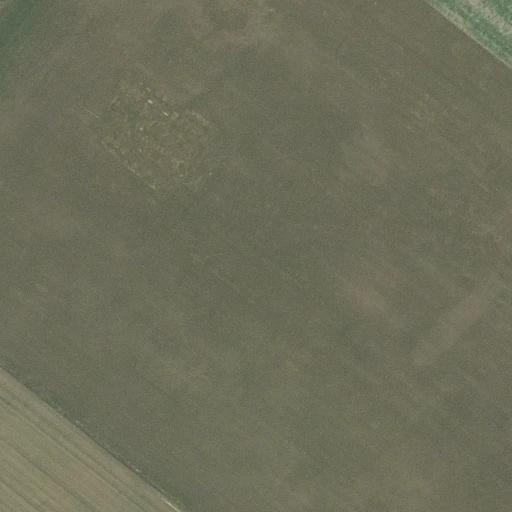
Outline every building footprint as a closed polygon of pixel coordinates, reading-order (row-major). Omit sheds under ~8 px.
[(233,105),(243,90),(217,71),(206,85),(233,105)] [(64,192),(112,127),(79,103),(31,168),(64,192)] [(179,141),(166,152),(176,165),(189,154),(179,141)] [(76,229),(64,243),(105,279),(117,265),(76,229)] [(142,281),(154,291),(171,270),(160,260),(142,281)] [(70,283),(73,269),(60,266),(56,280),(70,283)]
